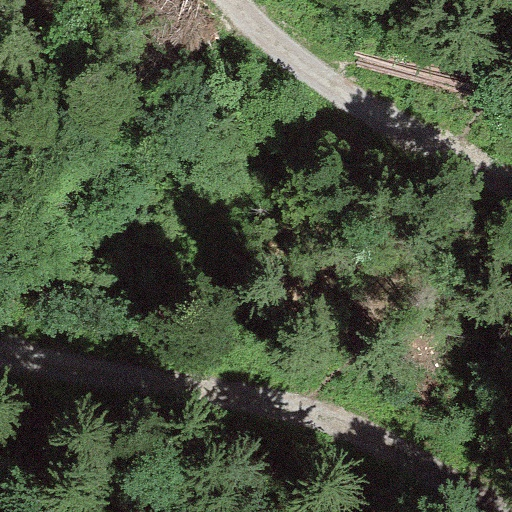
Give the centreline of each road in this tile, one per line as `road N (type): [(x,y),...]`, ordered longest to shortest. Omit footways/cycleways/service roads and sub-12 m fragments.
road 1 (track): [(480,511),(310,412),(0,363)]
road 2 (track): [(230,0),(270,46),(360,108),(511,192)]
